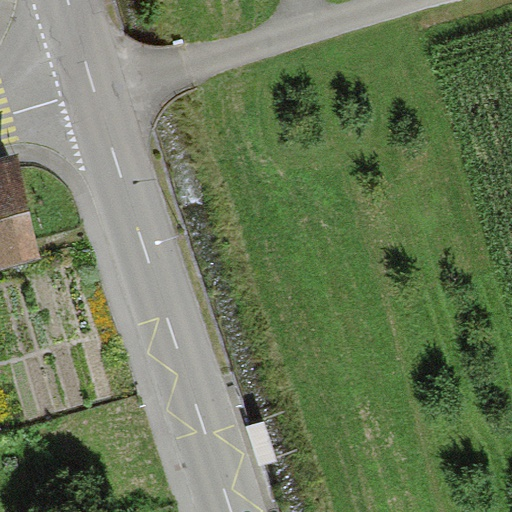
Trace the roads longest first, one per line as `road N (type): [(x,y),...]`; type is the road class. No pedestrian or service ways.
road 1 (tertiary): [(231,511),(90,85)]
road 2 (track): [(395,0),(90,85)]
